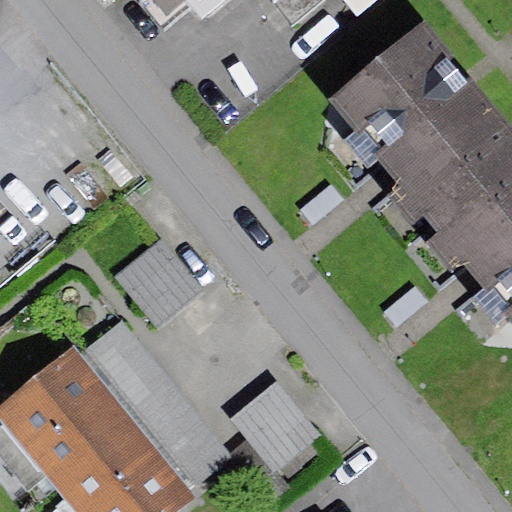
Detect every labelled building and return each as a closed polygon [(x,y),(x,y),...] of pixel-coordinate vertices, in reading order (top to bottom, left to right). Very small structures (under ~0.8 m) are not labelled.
[(154,0),(166,15),(186,1),(196,17),(210,19),(231,0),(154,0)] [(325,0),(270,0),(292,27),(325,0)] [(511,164),(511,125),(428,22),(332,100),(391,173),(402,186),(389,197),(413,226),(424,217),(433,228),(511,164)] [(511,164),(433,228),(439,234),(427,243),(452,273),(465,263),(476,277),(511,321),(511,164)] [(334,186),(303,211),(315,226),(346,201),(334,186)] [(163,242),(118,279),(158,327),(203,290),(163,242)] [(417,287),(386,312),(398,328),(430,303),(417,287)] [(121,325),(89,352),(201,486),(234,459),(121,325)] [(76,350),(0,411),(0,412),(60,488),(138,428),(76,350)] [(281,381),(233,419),(275,472),(323,434),(281,381)] [(138,428),(60,488),(78,511),(180,511),(195,501),(138,428)]
